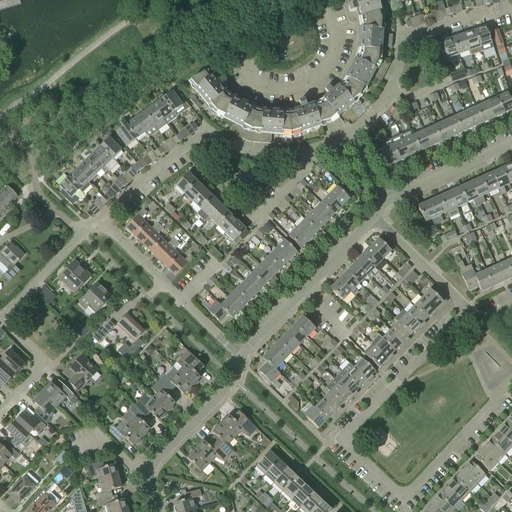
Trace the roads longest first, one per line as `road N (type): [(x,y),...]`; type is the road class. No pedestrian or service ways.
road 1 (residential): [(511,380),(404,494),(341,438),(467,311)]
road 2 (residential): [(102,221),(207,133),(248,152),(302,154)]
road 3 (residential): [(339,140),(377,108),(403,40),(511,8)]
road 4 (residential): [(242,357),(102,221)]
road 5 (residential): [(242,357),(375,219)]
road 6 (residential): [(147,474),(234,380),(242,357)]
road 7 (residential): [(384,201),(511,146)]
road 8 (residential): [(375,219),(467,311)]
road 9 (residential): [(0,410),(42,363),(1,321)]
